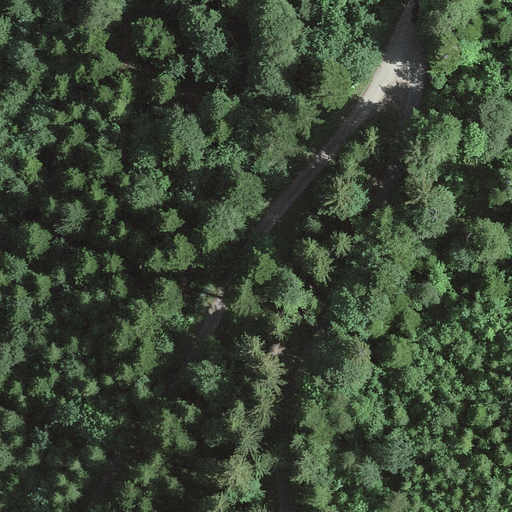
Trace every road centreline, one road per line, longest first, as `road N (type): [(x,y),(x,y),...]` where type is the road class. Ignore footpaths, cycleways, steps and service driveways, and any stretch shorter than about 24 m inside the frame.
road 1 (track): [(97,511),(208,335),(273,212),(388,72),(422,12)]
road 2 (unclassified): [(290,511),(289,420),(399,159),(423,0)]
